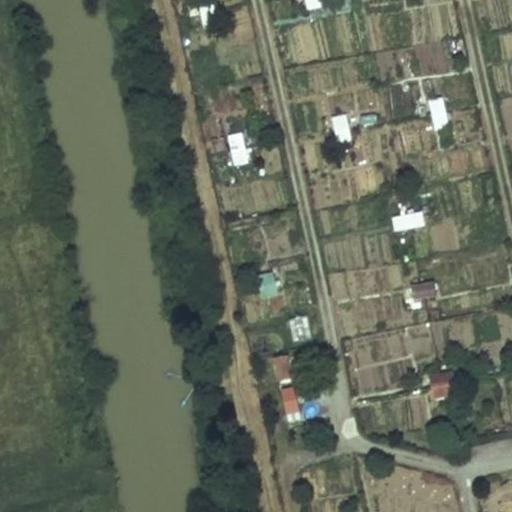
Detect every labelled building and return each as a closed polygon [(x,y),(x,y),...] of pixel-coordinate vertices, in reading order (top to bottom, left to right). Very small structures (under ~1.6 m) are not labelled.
[(219,28),(213,0),(208,0),(200,2),(206,30),(219,28)] [(322,8),(320,0),(307,0),(309,10),(322,8)] [(450,73),(448,44),(395,49),(398,78),(450,73)] [(450,128),(444,100),(431,102),(437,131),(450,128)] [(353,146),(347,118),(334,120),(340,149),(353,146)] [(249,164),(243,136),(230,138),(236,167),(249,164)] [(423,214),(394,219),(397,232),(425,227),(423,214)] [(271,221),(275,242),(294,237),(289,217),(271,221)] [(264,300),(279,296),(274,275),(259,278),(264,300)] [(413,287),(415,301),(438,298),(437,284),(413,287)] [(276,360),(280,382),(294,380),(289,358),(276,360)] [(436,399),(456,394),(451,374),(431,378),(436,399)] [(285,415),(300,413),(296,386),(281,388),(285,415)]
